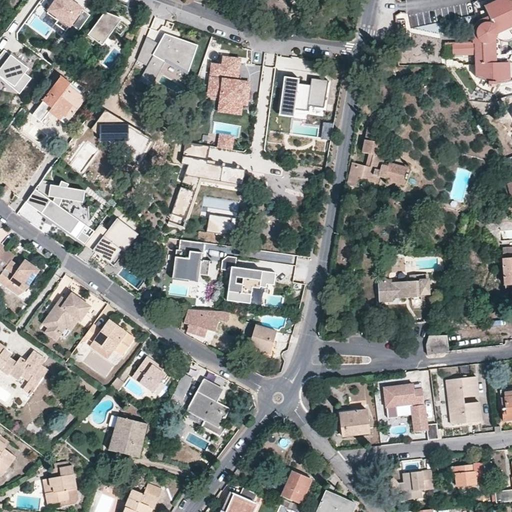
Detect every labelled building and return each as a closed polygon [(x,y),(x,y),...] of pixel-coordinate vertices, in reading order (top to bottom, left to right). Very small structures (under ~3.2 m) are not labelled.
[(79,31),(89,17),(66,0),(56,0),(46,14),(57,22),(55,24),(66,32),(71,25),(79,31)] [(255,0),(252,10),(284,22),(291,6),(283,3),(284,0),(312,0),(313,0),(255,0)] [(476,31),(477,42),(472,43),(452,43),(452,55),(465,56),(475,55),(476,77),(488,82),(489,84),(496,84),(496,81),(510,78),(510,63),(501,62),(500,41),(500,38),(500,32),(511,26),(511,0),(510,2),(508,0),(499,0),(484,7),(488,17),(483,21),(484,24),(476,31)] [(120,35),(126,27),(120,23),(114,19),(115,17),(105,13),(80,46),(89,53),(97,42),(100,45),(111,29),(114,31),(120,35)] [(477,23),(475,25),(473,28),(472,32),(472,37),(472,43),(477,42),(476,31),(484,24),(483,21),(488,17),(477,23)] [(511,26),(500,32),(500,38),(502,35),(505,34),(511,30),(511,26)] [(102,46),(114,31),(111,29),(100,45),(102,46)] [(134,35),(127,33),(124,41),(131,44),(134,35)] [(145,40),(137,60),(147,66),(141,76),(153,83),(166,61),(188,73),(198,46),(178,39),(178,40),(177,44),(171,40),(172,37),(164,35),(157,48),(145,40)] [(25,67),(3,50),(0,53),(0,78),(18,93),(30,78),(22,72),(25,67)] [(246,105),(249,84),(236,83),(232,82),(233,78),(237,78),(239,61),(223,59),(222,67),(212,66),(207,94),(221,96),(220,101),(241,104),(246,105)] [(153,83),(141,76),(139,80),(151,87),(153,83)] [(40,123),(49,112),(66,125),(85,100),(68,88),(71,84),(62,77),(31,117),(40,123)] [(299,84),(284,81),(278,115),(293,117),(294,109),(306,111),(307,106),(323,109),(327,87),(311,84),(310,91),(298,89),(299,84)] [(85,100),(88,97),(71,84),(68,88),(85,100)] [(240,114),(241,104),(220,101),(219,111),(240,114)] [(323,120),(320,136),(329,138),(332,122),(323,120)] [(128,124),(99,125),(99,141),(128,141),(128,124)] [(384,158),(378,156),(384,130),(369,127),(363,152),(369,154),(366,166),(352,164),(347,184),(357,187),(359,178),(378,183),(380,175),(383,175),(385,167),(382,166),(384,158)] [(219,143),(231,145),(233,137),(220,135),(219,143)] [(185,142),(182,160),(181,164),(182,165),(177,181),(192,186),(191,191),(181,187),(167,226),(183,229),(200,179),(242,186),(245,171),(206,164),(209,147),(185,142)] [(409,169),(389,164),(388,167),(385,167),(383,175),(386,176),(385,180),(405,185),(406,179),(408,179),(409,175),(407,175),(409,169)] [(53,203),(34,190),(25,203),(84,245),(90,238),(82,232),(86,226),(59,207),(63,200),(84,203),(86,192),(67,189),(69,185),(62,182),(60,187),(51,185),(49,197),(55,198),(53,203)] [(475,217),(477,217),(488,217),(487,208),(482,205),(480,205),(475,217)] [(237,218),(209,213),(206,231),(234,236),(237,218)] [(471,218),(463,215),(457,236),(465,239),(471,218)] [(472,232),(474,232),(484,226),(488,217),(477,217),(475,217),(472,232)] [(108,231),(100,225),(90,238),(84,245),(110,264),(134,232),(117,219),(108,231)] [(205,243),(180,240),(179,250),(176,250),(172,280),(198,283),(199,275),(208,276),(210,262),(201,261),(202,254),(203,254),(205,243)] [(468,247),(466,260),(482,263),(483,254),(474,252),(474,249),(468,247)] [(0,275),(11,261),(14,255),(6,249),(3,253),(0,257),(0,275)] [(511,257),(503,258),(503,256),(499,255),(500,262),(504,263),(505,285),(511,284),(511,257)] [(222,261),(221,270),(231,271),(227,301),(250,304),(253,288),(260,289),(260,288),(266,288),(267,285),(274,286),(276,273),(235,268),(237,258),(228,257),(222,261)] [(0,284),(6,288),(10,282),(25,292),(40,272),(30,264),(27,268),(21,268),(11,261),(0,275),(0,284)] [(428,293),(427,275),(423,275),(419,276),(410,276),(410,282),(391,283),(391,280),(377,280),(378,303),(392,302),(392,299),(420,298),(421,294),(428,293)] [(10,282),(6,288),(17,296),(25,292),(10,282)] [(53,310),(55,316),(53,318),(49,315),(42,325),(48,330),(44,334),(55,341),(58,336),(65,327),(70,331),(78,320),(80,322),(90,307),(71,294),(66,302),(61,299),(53,310)] [(196,334),(198,327),(207,330),(215,332),(219,321),(227,323),(229,315),(199,313),(198,315),(193,313),(187,331),(196,334)] [(109,321),(102,331),(94,325),(82,341),(86,343),(89,339),(104,351),(115,349),(123,354),(134,339),(109,321)] [(277,332),(256,326),(249,349),(270,355),(277,332)] [(198,327),(196,334),(205,337),(207,330),(198,327)] [(426,344),(427,355),(448,351),(448,335),(428,336),(426,344)] [(8,372),(9,371),(18,377),(20,374),(28,380),(26,382),(34,388),(48,370),(41,365),(46,359),(34,351),(26,361),(20,357),(16,362),(9,357),(7,359),(1,355),(6,348),(0,343),(0,363),(1,365),(0,367),(8,372)] [(12,352),(6,348),(1,355),(7,359),(9,357),(12,352)] [(249,349),(248,352),(269,359),(270,355),(249,349)] [(147,357),(132,378),(153,393),(165,375),(152,366),(154,363),(147,357)] [(153,393),(157,396),(172,375),(154,363),(152,366),(165,375),(153,393)] [(185,398),(192,376),(182,373),(174,394),(185,398)] [(479,402),(463,403),(463,397),(479,395),(477,376),(447,380),(448,393),(451,392),(454,415),(450,416),(452,425),(481,421),(479,402)] [(125,383),(117,378),(110,387),(117,393),(125,383)] [(224,390),(204,380),(187,410),(205,420),(220,428),(221,426),(230,409),(218,402),(224,390)] [(26,382),(22,387),(30,393),(34,388),(26,382)] [(394,386),(383,388),(388,418),(398,417),(397,405),(411,403),(415,430),(427,429),(428,438),(438,437),(436,422),(426,424),(422,391),(414,392),(413,388),(395,391),(394,386)] [(511,395),(504,397),(505,407),(502,408),(503,420),(511,419),(511,395)] [(357,408),(335,410),(336,414),(338,436),(341,436),(339,413),(357,411),(357,408)] [(339,413),(341,436),(369,433),(367,410),(357,411),(339,413)] [(148,424),(119,417),(109,451),(140,458),(148,424)] [(205,420),(202,427),(220,437),(226,429),(221,426),(220,428),(205,420)] [(0,475),(1,476),(15,457),(5,449),(9,442),(0,435),(0,475)] [(76,489),(72,466),(69,466),(68,462),(54,465),(54,469),(51,469),(52,478),(49,479),(52,492),(46,493),(48,505),(59,503),(60,506),(74,504),(78,499),(76,489)] [(456,485),(475,483),(475,479),(493,477),(492,469),(491,462),(451,466),(450,474),(455,474),(456,485)] [(132,484),(138,474),(128,471),(125,482),(132,484)] [(287,479),(289,481),(283,495),(301,503),(311,479),(291,471),(287,479)] [(421,498),(421,491),(433,489),(431,471),(403,474),(404,483),(405,492),(400,492),(401,501),(421,498)] [(46,493),(52,492),(49,479),(43,480),(46,493)] [(287,479),(286,479),(279,494),(283,495),(289,481),(287,479)] [(146,511),(149,507),(153,509),(154,510),(163,487),(148,483),(143,495),(132,491),(126,508),(124,511),(146,511)] [(511,489),(494,491),(495,502),(511,500),(511,489)] [(220,510),(224,511),(233,493),(228,491),(220,510)] [(352,511),(355,504),(325,491),(315,511),(352,511)] [(250,511),(254,502),(233,493),(224,511),(220,510),(218,511),(250,511)] [(298,511),(300,511),(302,508),(289,502),(287,507),(298,511)]
